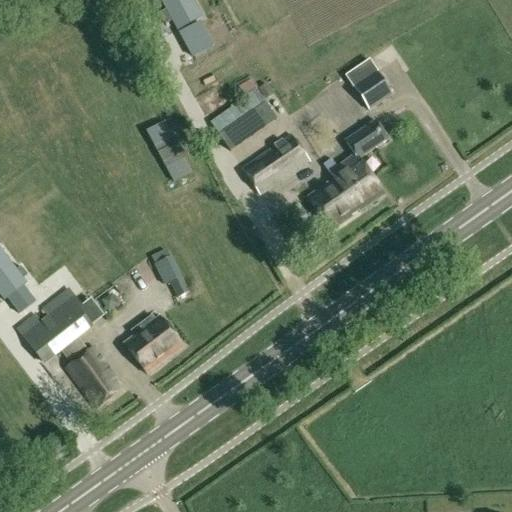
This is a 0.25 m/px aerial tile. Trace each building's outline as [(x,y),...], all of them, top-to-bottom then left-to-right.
[(165,26),(172,23),(177,32),(201,18),(191,0),(159,0),(166,11),(159,15),(165,26)] [(185,31),(189,39),(204,31),(199,24),(185,31)] [(394,96),(372,64),(371,62),(347,78),(370,112),(394,96)] [(231,152),(265,129),(247,101),(213,124),(231,152)] [(359,159),(388,139),(376,122),(346,143),(356,156),(330,174),(334,179),(307,198),(332,232),(384,195),(359,159)] [(261,196),(311,162),(292,136),(243,169),(261,196)] [(174,183),(194,173),(175,138),(155,148),(174,183)] [(179,299),(191,293),(173,256),(155,266),(165,286),(171,283),(179,299)] [(0,258),(0,292),(16,280),(0,258)] [(22,336),(44,366),(93,328),(92,327),(93,326),(80,309),(82,308),(68,290),(67,291),(72,299),(40,323),(22,336)] [(147,374),(183,348),(160,317),(154,321),(152,318),(132,333),(135,338),(125,345),(147,374)] [(97,410),(124,389),(93,349),(66,369),(97,410)]
